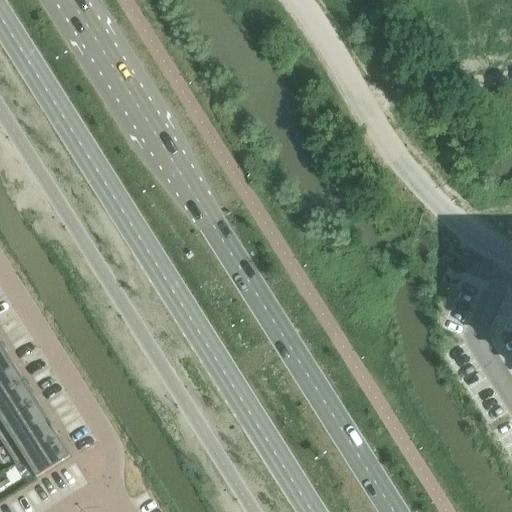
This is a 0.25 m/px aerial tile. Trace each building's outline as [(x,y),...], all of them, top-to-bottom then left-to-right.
[(0,372),(11,366),(0,347),(0,372)] [(0,398),(23,384),(11,366),(0,372),(0,398)] [(0,423),(34,402),(23,384),(0,398),(0,423)] [(0,441),(4,447),(46,420),(34,402),(0,423),(0,441)] [(15,465),(57,439),(46,420),(4,447),(15,465)] [(35,479),(69,458),(57,439),(15,465),(16,466),(24,461),(35,479)]
